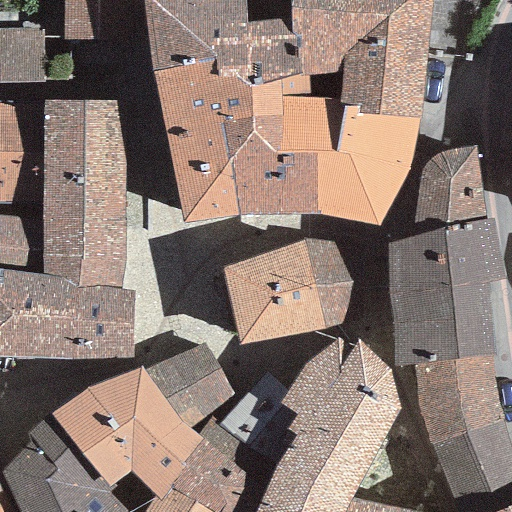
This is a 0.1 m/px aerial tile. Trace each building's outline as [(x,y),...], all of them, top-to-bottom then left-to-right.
[(125,0),(65,0),(64,32),(124,35),(125,0)] [(149,0),(159,69),(210,60),(213,76),(235,72),(247,83),(276,81),(275,72),(298,68),(295,21),(243,26),(239,0),(149,0)] [(349,61),(346,100),(413,107),(423,0),(294,0),(295,21),(298,68),(349,61)] [(36,31),(0,31),(0,76),(37,76),(36,31)] [(210,60),(159,69),(185,216),(234,207),(219,121),(278,111),(277,98),(276,81),(247,83),(235,72),(213,76),(210,60)] [(234,207),(315,205),(315,149),(336,149),(346,100),(277,98),(278,111),(219,121),(234,207)] [(315,149),(315,205),(373,214),(402,166),(413,107),(346,100),(336,149),(315,149)] [(44,103),(0,102),(0,199),(44,200),(44,103)] [(76,279),(115,286),(119,252),(120,103),(44,103),(44,200),(44,222),(44,273),(76,279)] [(420,236),(477,221),(470,151),(446,153),(437,159),(428,168),(420,236)] [(44,222),(0,220),(0,268),(44,273),(44,222)] [(484,220),(477,221),(420,236),(397,240),(404,355),(412,355),(483,350),(478,276),(492,272),(484,220)] [(304,244),(229,268),(243,334),(321,318),(304,244)] [(357,249),(304,244),(321,318),(356,310),(357,249)] [(0,348),(72,351),(76,279),(44,273),(0,268),(0,348)] [(115,286),(76,279),(72,351),(128,351),(130,289),(115,286)] [(281,435),(290,442),(263,487),(249,511),(383,511),(339,502),(390,401),(383,368),(356,346),(349,354),(333,344),(305,366),(285,391),(281,397),(299,411),(281,435)] [(198,348),(139,375),(176,422),(200,442),(219,422),(205,412),(226,393),(198,348)] [(483,350),(412,355),(437,440),(465,511),(481,511),(511,500),(511,467),(494,421),(483,350)] [(266,374),(219,422),(200,442),(263,487),(290,442),(281,435),(299,411),(281,397),(285,391),(266,374)] [(159,491),(200,442),(176,422),(139,375),(90,391),(52,417),(105,482),(127,463),(159,491)] [(105,482),(52,417),(33,439),(36,444),(8,471),(21,511),(120,511),(100,489),(105,482)] [(200,442),(159,491),(144,511),(249,511),(263,487),(200,442)] [(11,511),(3,492),(0,492),(0,511),(11,511)] [(511,511),(511,500),(481,511),(511,511)]
